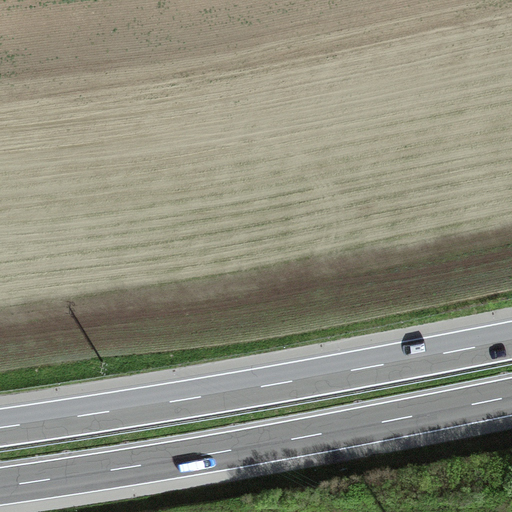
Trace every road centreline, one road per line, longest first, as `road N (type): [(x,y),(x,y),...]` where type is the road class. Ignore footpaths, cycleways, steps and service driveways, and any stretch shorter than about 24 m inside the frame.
road 1 (motorway): [(511,340),(0,428)]
road 2 (motorway): [(0,485),(511,397)]
